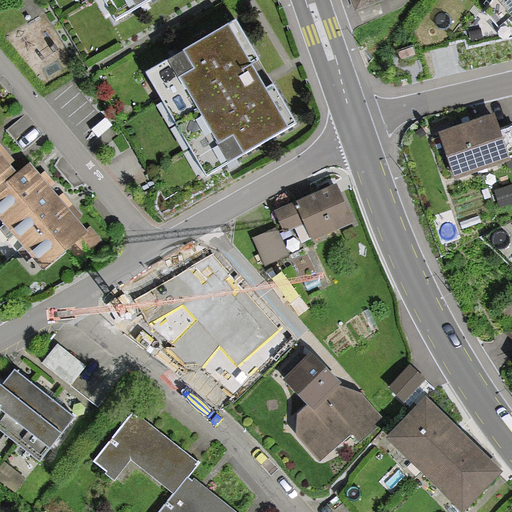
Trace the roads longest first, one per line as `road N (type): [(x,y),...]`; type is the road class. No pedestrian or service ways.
road 1 (secondary): [(358,134),(448,341),(511,437)]
road 2 (residential): [(66,293),(231,428),(304,511)]
road 3 (residential): [(156,241),(0,56)]
road 4 (residential): [(358,134),(156,241)]
road 5 (residential): [(352,121),(511,81)]
road 6 (secondary): [(310,0),(352,121)]
